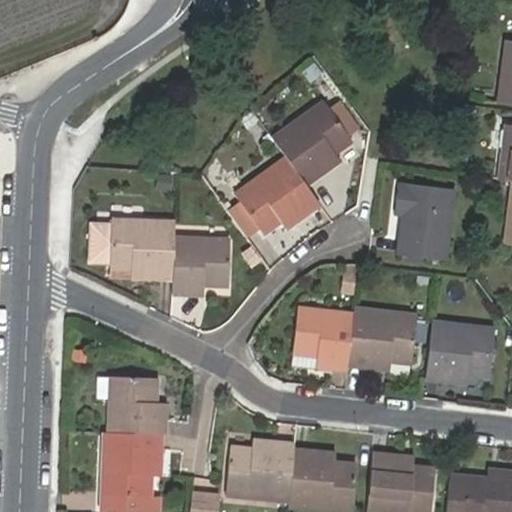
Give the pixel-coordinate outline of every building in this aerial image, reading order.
[(511,40),(509,40),(501,103),(511,104),(511,40)] [(324,99),(275,137),(288,156),(309,181),(334,162),(328,155),(336,149),(353,136),(324,99)] [(511,125),(510,125),(503,179),(511,180),(511,125)] [(341,157),(336,149),(328,155),(334,162),(341,157)] [(297,221),(324,200),(309,181),(288,156),(238,195),(242,199),(263,227),(268,233),(284,220),(292,215),(297,221)] [(398,214),(406,216),(412,217),(409,238),(403,237),(401,255),(436,258),(438,243),(451,245),(457,190),(402,183),(398,214)] [(242,199),(229,210),(251,236),(263,227),(242,199)] [(292,215),(284,220),(289,228),(297,221),(292,215)] [(412,217),(406,216),(403,237),(409,238),(412,217)] [(140,278),(174,280),(176,237),(177,224),(113,221),(111,267),(132,268),(140,269),(140,278)] [(111,263),(113,225),(93,224),(91,262),(111,263)] [(174,280),(173,295),(204,296),(204,282),(205,275),(211,276),(211,282),(229,283),(231,241),(176,237),(174,280)] [(449,260),(451,245),(438,243),(436,258),(449,260)] [(131,278),(140,278),(140,269),(132,268),(131,278)] [(321,366),(352,370),(352,365),(357,315),(297,308),(292,354),(316,356),(316,351),(322,352),(322,357),(321,366)] [(357,315),(352,365),(385,368),(386,358),(394,359),(415,361),(421,315),(358,308),(357,315)] [(436,320),(431,375),(464,379),(464,371),(472,372),(494,374),(499,327),(436,320)] [(386,358),(385,368),(394,369),(394,359),(386,358)] [(464,371),(464,379),(472,381),(472,372),(464,371)] [(110,376),(108,432),(159,433),(162,434),(163,403),(153,402),(149,402),(149,395),(153,395),(154,377),(110,376)] [(108,432),(103,432),(101,494),(148,496),(149,475),(149,466),(157,466),(159,433),(108,432)] [(267,451),(268,441),(258,440),(258,450),(267,451)] [(300,449),(300,443),(268,441),(267,451),(258,450),(237,448),(233,496),(296,500),(300,449)] [(333,452),(300,449),(296,500),(296,506),(359,511),(362,463),(342,461),(333,460),(333,452)] [(342,453),(333,452),(333,460),(342,461),(342,453)] [(379,453),(375,510),(404,511),(437,511),(440,468),(419,465),(410,465),(411,456),(379,453)] [(420,456),(411,456),(410,465),(419,465),(420,456)] [(149,466),(149,475),(157,475),(157,466),(149,466)] [(502,479),(503,470),(493,469),(492,478),(502,479)] [(469,511),(511,511),(511,470),(503,470),(502,479),(492,478),(472,476),(469,511)] [(216,511),(219,494),(190,490),(187,511),(216,511)]
